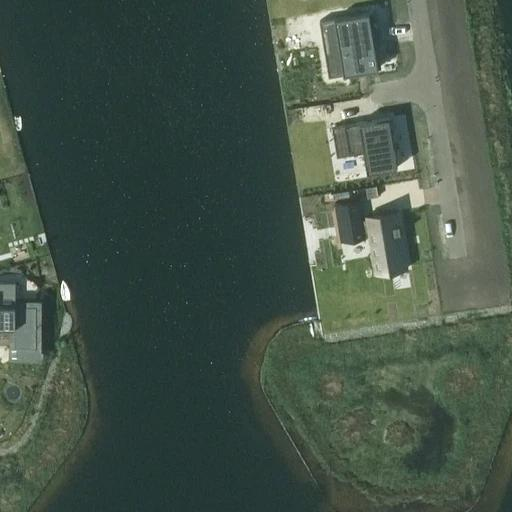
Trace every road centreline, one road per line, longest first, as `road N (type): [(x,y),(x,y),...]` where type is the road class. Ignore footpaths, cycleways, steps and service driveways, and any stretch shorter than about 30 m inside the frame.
road 1 (unknown): [(0,72),(511,120)]
road 2 (residential): [(410,0),(451,246)]
